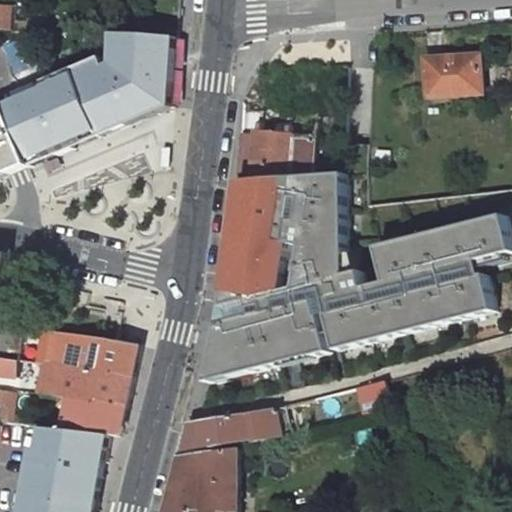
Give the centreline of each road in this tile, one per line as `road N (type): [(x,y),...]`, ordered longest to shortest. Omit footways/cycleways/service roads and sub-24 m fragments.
road 1 (residential): [(511,6),(217,27)]
road 2 (primary): [(136,511),(187,268)]
road 3 (primary): [(187,268),(217,27)]
road 4 (unclassified): [(187,268),(28,234)]
